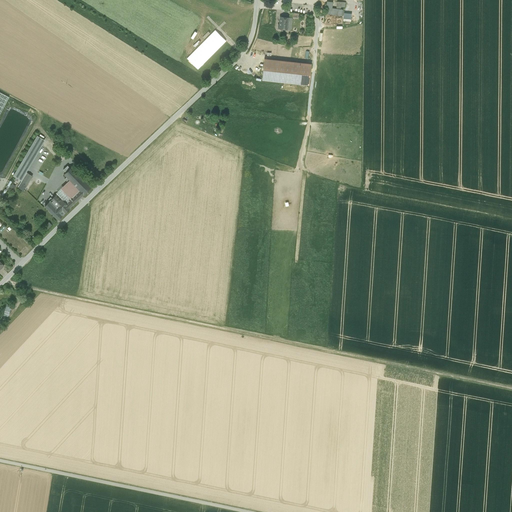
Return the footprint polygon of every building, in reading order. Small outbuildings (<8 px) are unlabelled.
[(326,14),(344,15),(344,9),(334,8),(334,1),(327,1),(326,14)] [(289,18),(280,17),(279,24),(278,25),(278,27),(279,28),(288,29),(289,18)] [(311,63),(264,58),(262,80),(309,85),(311,63)] [(0,92),(0,114),(9,97),(0,92)] [(29,117),(14,109),(9,111),(0,128),(0,173),(2,173),(30,120),(29,117)] [(37,136),(14,175),(20,179),(43,140),(37,136)] [(77,194),(81,197),(92,187),(72,167),(70,168),(66,172),(64,174),(67,177),(70,181),(80,191),(77,194)] [(19,187),(24,190),(32,176),(27,173),(19,187)] [(14,190),(17,185),(10,181),(7,187),(14,190)] [(62,191),(70,200),(75,196),(77,194),(80,191),(70,181),(68,183),(61,189),(62,191)] [(61,189),(56,193),(66,204),(70,200),(62,191),(61,189)] [(66,204),(56,193),(50,200),(60,210),(60,209),(66,204)] [(78,200),(75,196),(70,200),(66,204),(60,209),(64,213),(78,200)] [(60,210),(50,200),(45,206),(58,220),(62,216),(62,215),(64,213),(60,209),(60,210)]
